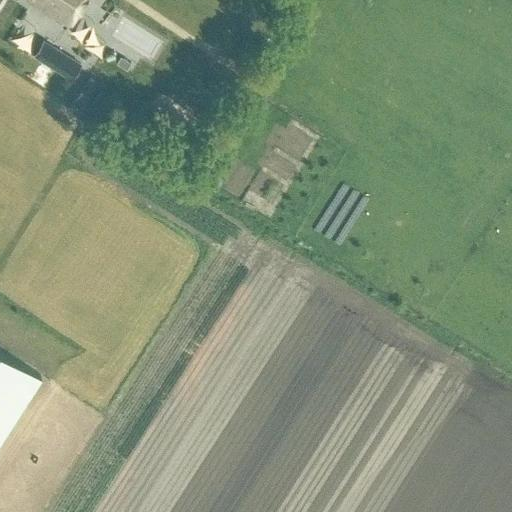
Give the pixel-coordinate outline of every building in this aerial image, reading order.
[(79,0),(32,0),(65,21),(79,0)] [(42,39),(32,55),(50,66),(60,50),(42,39)] [(72,58),(62,74),(70,79),(80,63),(72,58)] [(202,164),(196,173),(217,186),(222,177),(202,164)] [(0,354),(0,439),(38,378),(0,354)]
